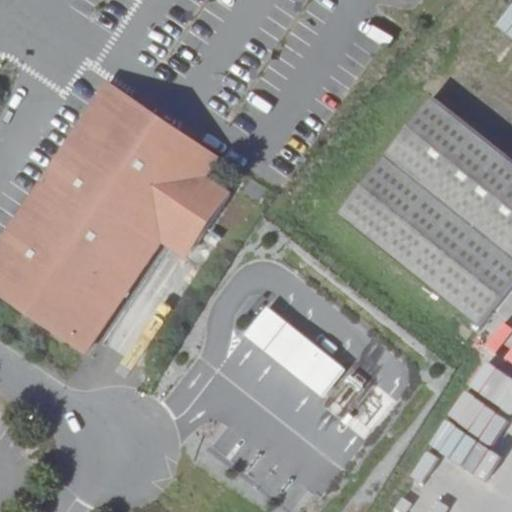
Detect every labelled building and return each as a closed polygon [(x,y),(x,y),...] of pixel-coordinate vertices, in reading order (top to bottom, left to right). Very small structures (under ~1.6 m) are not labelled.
[(187,138),(106,82),(97,96),(92,103),(172,158),(187,138)] [(511,290),(511,160),(430,96),(335,215),(481,330),(511,290)] [(0,300),(77,354),(161,234),(185,252),(225,195),(200,177),(214,158),(187,138),(172,158),(92,103),(0,233),(0,300)] [(348,369),(268,306),(245,336),(324,398),(348,369)] [(396,504),(408,511),(439,511),(445,504),(411,482),(396,504)]
